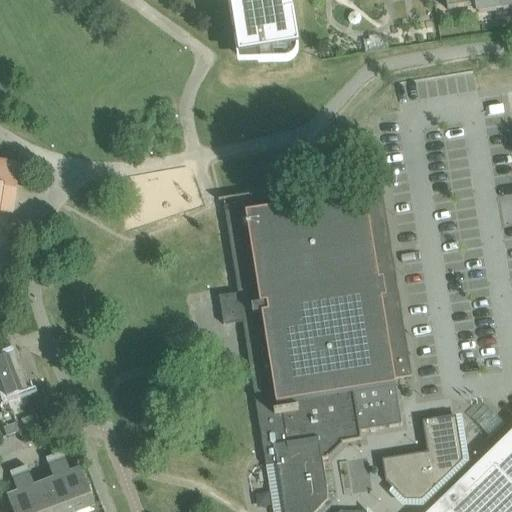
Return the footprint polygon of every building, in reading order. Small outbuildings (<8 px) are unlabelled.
[(269,61),(272,63),(284,63),(289,61),(290,61),(291,60),(292,59),(293,58),(294,57),(294,56),(294,55),(295,55),(295,54),(295,53),(295,52),(295,49),(290,15),(287,0),(444,0),(446,5),(447,11),(476,7),(478,14),(511,8),(511,0),(228,0),(238,58),(241,58),(260,54),(266,53),(267,57),(268,60),(269,61)] [(0,212),(12,214),(16,191),(20,166),(0,162),(0,212)] [(297,182),(295,170),(276,173),(278,184),(297,182)] [(317,511),(328,501),(322,461),(328,460),(325,443),(340,440),(340,444),(360,441),(359,433),(402,426),(395,381),(412,378),(383,199),(366,201),(365,195),(254,213),(251,196),(222,201),(238,295),(219,298),(223,326),(242,323),(272,511),(317,511)] [(27,392),(14,356),(0,360),(0,385),(5,400),(27,392)] [(457,467),(457,465),(456,462),(457,462),(457,461),(458,460),(457,451),(457,450),(460,447),(457,433),(454,432),(454,431),(453,431),(453,428),(456,425),(455,418),(422,423),(427,454),(382,462),(385,483),(386,483),(405,502),(420,502),(435,488),(434,487),(435,486),(433,478),(434,478),(436,477),(443,470),(444,471),(444,470),(447,471),(447,470),(452,471),(457,467)] [(18,433),(15,424),(2,429),(5,438),(18,433)] [(43,434),(40,425),(28,430),(31,438),(43,434)] [(511,511),(511,435),(492,454),(432,511),(511,511)] [(83,511),(95,508),(81,471),(70,474),(63,454),(54,457),(75,511),(83,511)] [(75,511),(54,457),(46,460),(54,481),(44,485),(54,511),(75,511)] [(54,511),(44,485),(34,488),(27,468),(18,471),(33,511),(54,511)] [(33,511),(18,471),(10,474),(18,495),(7,499),(12,511),(33,511)]
